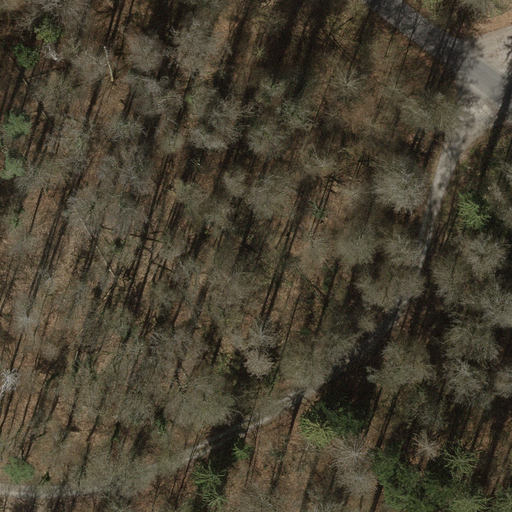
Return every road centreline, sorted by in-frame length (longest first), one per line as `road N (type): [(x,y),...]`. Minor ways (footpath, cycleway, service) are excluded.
road 1 (track): [(478,72),(417,276),(361,357),(170,466),(126,482),(50,492),(0,488)]
road 2 (unclassified): [(381,0),(511,97)]
